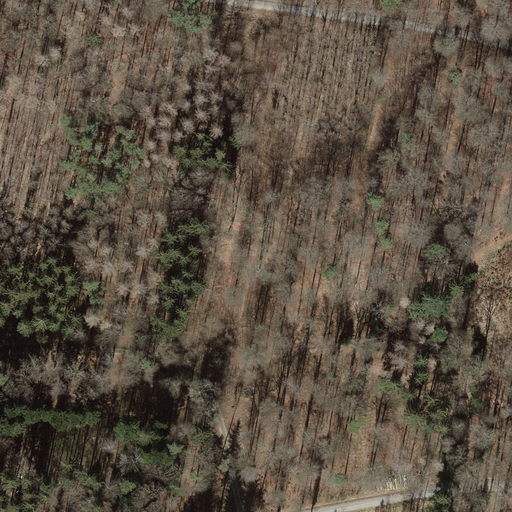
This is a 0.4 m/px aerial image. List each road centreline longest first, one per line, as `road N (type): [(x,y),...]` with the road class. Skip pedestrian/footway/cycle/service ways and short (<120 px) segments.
road 1 (track): [(242,511),(211,391),(177,368),(72,345),(0,354)]
road 2 (track): [(511,47),(213,0)]
road 3 (track): [(320,511),(448,487),(511,487)]
